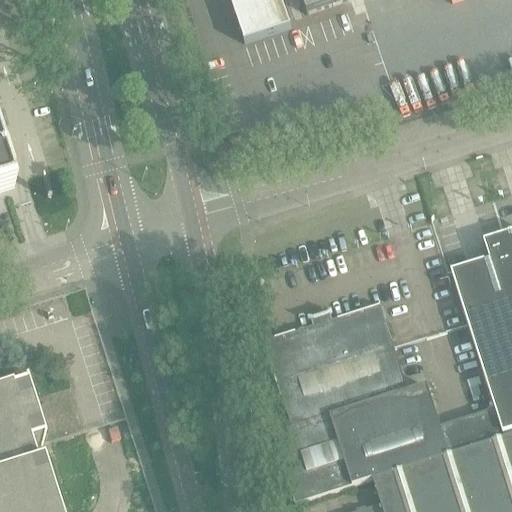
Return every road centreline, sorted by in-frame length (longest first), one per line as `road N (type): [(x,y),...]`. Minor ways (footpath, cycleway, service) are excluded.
road 1 (unclassified): [(187,224),(511,120)]
road 2 (tertiary): [(234,511),(187,224)]
road 3 (tertiary): [(127,243),(196,511)]
road 4 (tertiary): [(61,0),(127,243)]
road 5 (tertiary): [(187,224),(130,0)]
road 6 (unclassified): [(127,243),(0,283)]
